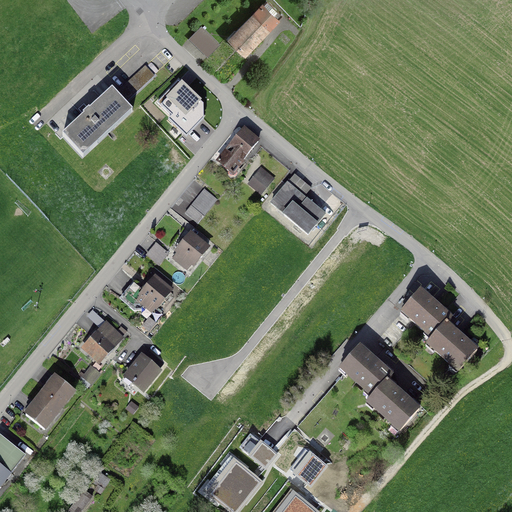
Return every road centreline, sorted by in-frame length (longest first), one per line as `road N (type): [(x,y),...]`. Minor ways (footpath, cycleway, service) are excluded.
road 1 (residential): [(0,402),(240,110)]
road 2 (residential): [(361,206),(232,365),(211,374)]
road 3 (residential): [(361,206),(476,302),(506,338),(505,358)]
road 4 (track): [(353,511),(463,389),(505,358)]
road 5 (residential): [(240,110),(361,206)]
road 6 (residential): [(36,123),(146,19)]
road 7 (residential): [(146,19),(240,110)]
